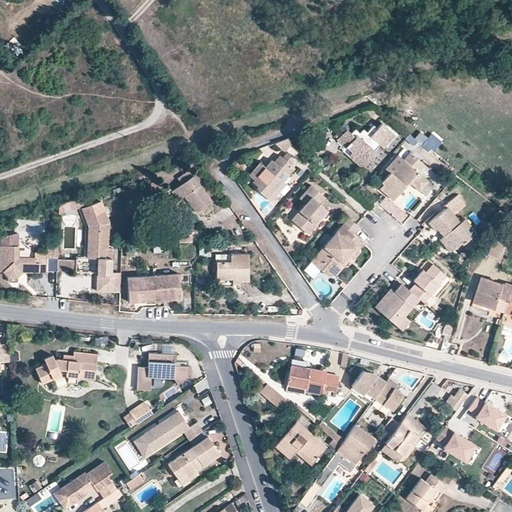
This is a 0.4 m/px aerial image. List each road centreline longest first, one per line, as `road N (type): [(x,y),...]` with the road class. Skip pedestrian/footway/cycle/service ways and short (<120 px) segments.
road 1 (residential): [(326,322),(211,160),(362,106)]
road 2 (track): [(0,176),(161,118),(162,98),(100,0)]
road 3 (tertiary): [(0,310),(216,327)]
road 4 (residential): [(216,327),(271,511)]
road 5 (tertiary): [(327,339),(511,382)]
